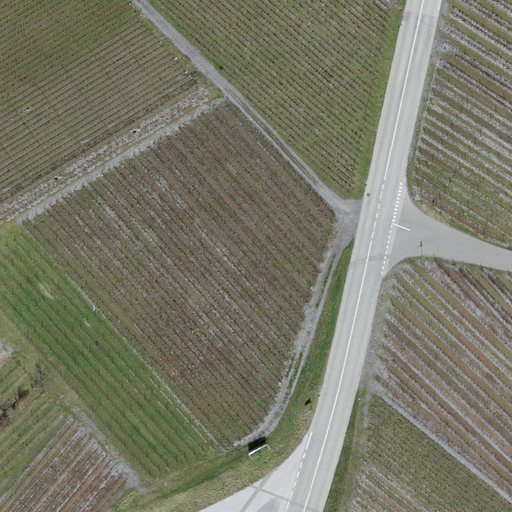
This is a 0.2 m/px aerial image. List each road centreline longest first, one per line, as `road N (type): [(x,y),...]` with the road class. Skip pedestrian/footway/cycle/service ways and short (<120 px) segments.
road 1 (tertiary): [(302,511),(376,219)]
road 2 (tertiary): [(376,219),(423,0)]
road 3 (residential): [(511,260),(376,219)]
